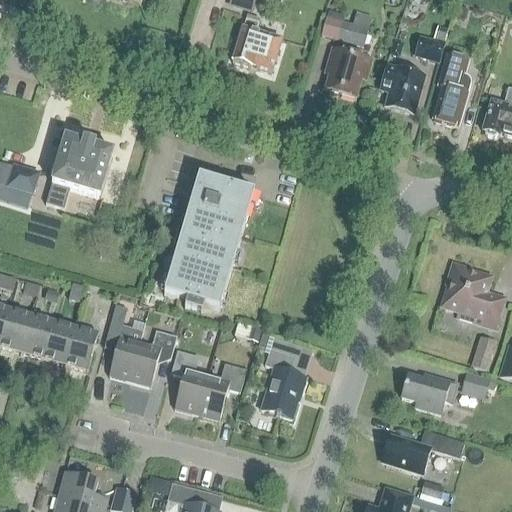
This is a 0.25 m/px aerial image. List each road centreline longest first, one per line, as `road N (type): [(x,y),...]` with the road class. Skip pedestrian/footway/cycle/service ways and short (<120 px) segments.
road 1 (tertiary): [(414,201),(367,166),(0,59)]
road 2 (tertiary): [(319,490),(403,215),(414,201)]
road 3 (residential): [(319,490),(99,440)]
